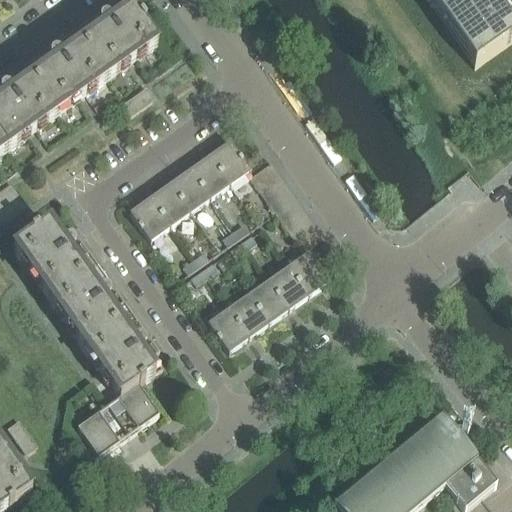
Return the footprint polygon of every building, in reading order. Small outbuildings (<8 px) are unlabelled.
[(421,0),(473,73),(472,73),(474,75),(511,47),(511,23),(495,0),(421,0)] [(142,26),(140,27),(127,8),(114,18),(109,11),(108,12),(116,24),(110,28),(109,27),(108,26),(106,26),(105,26),(103,26),(102,26),(101,27),(100,28),(100,30),(99,31),(92,36),(86,29),(98,21),(97,20),(72,37),(107,86),(157,51),(144,32),(145,32),(142,26)] [(57,122),(107,86),(72,37),(58,47),(67,59),(60,64),(59,62),(58,62),(57,61),(55,61),(54,61),(52,61),(51,62),(50,63),(50,65),(50,66),(42,72),(37,64),(48,56),(48,55),(22,72),(57,122)] [(0,147),(7,157),(57,122),(22,72),(9,82),(17,94),(10,99),(9,98),(8,97),(7,96),(5,96),(4,96),(2,97),(1,97),(0,99),(0,147)] [(153,102),(148,95),(144,95),(122,110),(122,114),(127,121),(130,121),(152,106),(153,102)] [(98,109),(93,113),(97,119),(102,115),(98,109)] [(231,191),(250,178),(229,148),(211,161),(231,191)] [(210,206),(231,191),(211,161),(189,177),(210,206)] [(257,197),(278,182),(269,169),(248,185),(257,197)] [(190,220),(210,206),(189,177),(169,191),(190,220)] [(265,209),(287,194),(278,182),(257,197),(265,209)] [(25,209),(12,191),(8,190),(0,195),(0,227),(3,228),(25,213),(25,209)] [(170,234),(190,220),(169,191),(149,205),(170,234)] [(274,221),(295,206),(287,194),(265,209),(274,221)] [(150,248),(170,234),(149,205),(129,219),(138,232),(137,233),(139,236),(141,235),(150,248)] [(282,233),(304,218),(295,206),(274,221),(282,233)] [(291,245),(313,230),(304,218),(282,233),(291,245)] [(71,233),(65,238),(55,225),(37,238),(36,237),(31,240),(32,241),(13,255),(48,304),(97,270),(88,257),(76,265),(71,258),(73,258),(74,256),(74,255),(74,254),(74,252),(74,251),(73,250),(72,249),(70,248),(69,248),(63,241),(71,235),(79,247),(80,246),(71,233)] [(237,245),(248,237),(244,230),(232,238),(237,245)] [(300,259),(322,243),(313,230),(291,245),(300,259)] [(232,238),(224,244),(229,251),(237,245),(232,238)] [(245,257),(257,248),(252,241),(240,249),(245,257)] [(240,249),(232,255),(237,263),(245,257),(240,249)] [(197,273),(208,265),(203,258),(192,266),(197,273)] [(308,303),(328,289),(307,260),(288,274),(308,303)] [(192,266),(184,272),(189,279),(197,273),(192,266)] [(115,296),(98,271),(97,270),(48,304),(83,354),(132,320),(123,307),(111,315),(107,308),(108,307),(109,306),(109,305),(109,303),(109,302),(109,301),(108,300),(107,299),(105,298),(104,298),(99,290),(106,285),(114,297),(115,296)] [(205,285),(216,277),(211,270),(200,278),(205,285)] [(289,317),(308,303),(288,274),(268,288),(289,317)] [(200,278),(192,284),(197,291),(205,285),(200,278)] [(270,330),(289,317),(268,288),(249,301),(270,330)] [(248,345),(270,330),(249,301),(228,316),(248,345)] [(229,359),(248,345),(228,316),(208,330),(217,343),(216,344),(218,348),(220,347),(229,359)] [(151,346),(133,320),(132,320),(83,354),(119,406),(138,392),(139,393),(144,389),(144,388),(162,375),(153,362),(159,358),(158,357),(147,365),(142,358),(143,357),(144,356),(144,355),(145,353),(144,352),(144,351),(143,349),(142,348),(141,348),(139,348),(134,340),(141,335),(150,346),(151,346)] [(159,422),(139,393),(138,392),(119,406),(108,414),(128,443),(159,422)] [(98,465),(128,443),(108,414),(77,436),(98,465)] [(472,511),(495,493),(463,455),(440,426),(335,511),(424,511),(444,495),(458,511),(472,511)] [(35,450),(20,429),(16,428),(9,433),(8,437),(24,458),(28,459),(35,454),(35,450)] [(31,497),(0,452),(0,511),(12,511),(14,511),(13,510),(31,497)]
